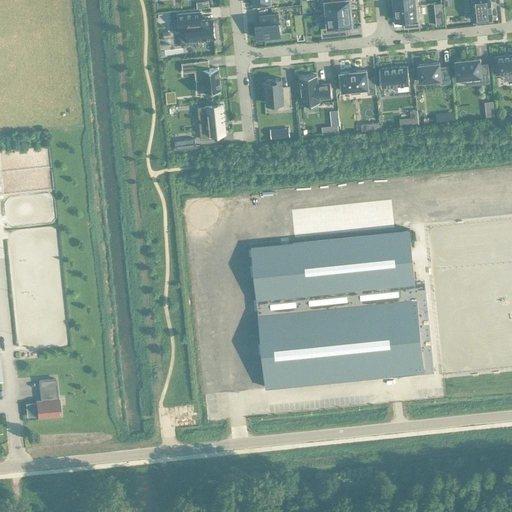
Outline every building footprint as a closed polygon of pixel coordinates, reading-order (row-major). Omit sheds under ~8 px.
[(321,0),(323,15),(350,12),(350,7),(351,7),(351,0),(349,0),(321,0)] [(472,3),(474,21),(492,19),(489,0),(464,0),(465,4),(472,3)] [(420,27),(418,5),(394,8),(394,10),(392,10),(393,17),(395,17),(395,21),(406,20),(407,29),(420,27)] [(177,14),(178,30),(185,29),(187,42),(188,41),(189,46),(198,45),(197,41),(214,39),(212,20),(201,21),(200,12),(177,14)] [(351,18),(350,12),(323,15),(326,37),(345,35),(345,27),(352,26),(352,25),(353,25),(353,18),(351,18)] [(260,15),(261,23),(255,24),(257,38),(280,36),(278,13),(260,15)] [(294,15),(296,34),(303,34),(301,14),(294,15)] [(511,55),(495,57),(496,74),(511,72),(511,55)] [(487,64),(479,65),(479,59),(455,61),(457,79),(480,77),(480,81),(489,80),(487,64)] [(208,69),(208,61),(194,63),(195,72),(203,71),(204,81),(196,81),(197,92),(205,91),(205,93),(220,91),(217,68),(208,69)] [(418,65),(420,82),(441,79),(441,84),(450,83),(449,67),(440,68),(440,63),(418,65)] [(381,88),(409,85),(407,66),(379,69),(381,88)] [(366,78),(366,70),(340,73),(342,91),(351,90),(351,93),(360,93),(359,89),(367,88),(367,94),(375,93),(373,78),(366,78)] [(302,105),(319,103),(319,99),(331,98),(330,83),(321,84),(321,85),(317,86),(316,75),(299,77),(299,83),(297,84),(298,93),(300,92),(302,105)] [(279,111),(292,109),(290,93),(282,94),(281,80),(281,79),(273,80),(265,81),(265,84),(263,85),(264,95),(266,95),(267,105),(278,104),(279,111)] [(201,129),(199,129),(200,139),(221,137),(221,133),(224,133),(221,105),(204,107),(205,114),(200,114),(201,129)] [(399,119),(400,127),(418,125),(417,110),(410,111),(410,118),(399,119)] [(194,139),(183,140),(184,149),(195,148),(194,139)] [(10,166),(0,167),(0,188),(22,187),(21,185),(9,185),(8,173),(10,173),(10,166)] [(0,193),(0,201),(8,201),(8,194),(0,193)] [(262,356),(265,387),(379,376),(392,375),(421,372),(424,371),(419,330),(416,296),(415,288),(414,281),(412,255),(411,249),(409,230),(319,239),(312,239),(306,240),(251,246),(251,251),(252,254),(252,258),(253,267),(253,272),(254,278),(256,301),(257,306),(257,312),(261,345),(261,350),(262,356)] [(420,280),(414,281),(415,288),(416,296),(420,295),(422,295),(426,295),(424,280),(420,280)] [(38,417),(50,416),(50,417),(58,417),(58,415),(60,415),(58,399),(57,399),(55,379),(39,381),(41,400),(36,401),(38,417)]
